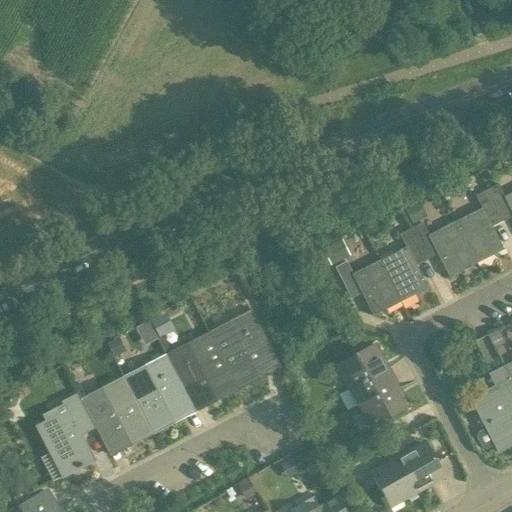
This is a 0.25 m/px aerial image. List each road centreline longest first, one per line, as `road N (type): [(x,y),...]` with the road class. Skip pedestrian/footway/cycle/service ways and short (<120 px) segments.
road 1 (primary): [(0,296),(299,161),(511,83)]
road 2 (residential): [(492,498),(412,345),(425,323),(511,281)]
road 3 (residential): [(102,511),(109,493),(137,475),(283,400)]
